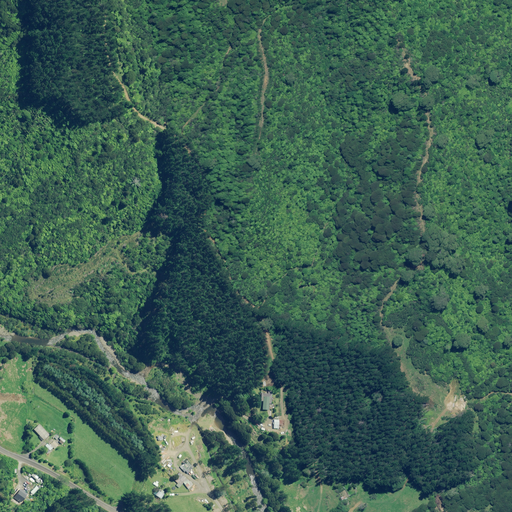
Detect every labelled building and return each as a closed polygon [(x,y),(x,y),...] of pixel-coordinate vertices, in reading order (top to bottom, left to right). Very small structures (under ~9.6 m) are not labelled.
[(273,391),(263,391),(262,410),(268,410),(269,403),(273,404),(273,391)] [(283,425),(283,420),(274,420),(274,428),(279,428),(279,425),(283,425)] [(49,435),(39,424),(34,430),(40,436),(39,437),(43,441),(49,435)] [(51,444),(50,443),(49,445),(47,444),(45,446),(50,450),(53,447),(54,449),(58,445),(54,440),(51,442),(52,443),(51,444)] [(187,479),(183,476),(178,482),(181,485),(187,479)]
